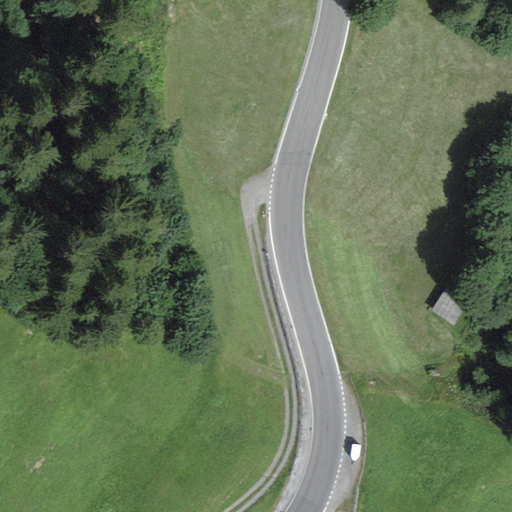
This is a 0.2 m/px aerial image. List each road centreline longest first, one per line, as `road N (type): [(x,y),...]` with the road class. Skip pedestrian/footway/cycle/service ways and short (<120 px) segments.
road 1 (tertiary): [(306,511),(324,476),(331,413),(292,243),(289,173),(340,0)]
road 2 (track): [(233,511),(275,474),(294,440),(295,385),(254,204),(271,179),(289,173)]
